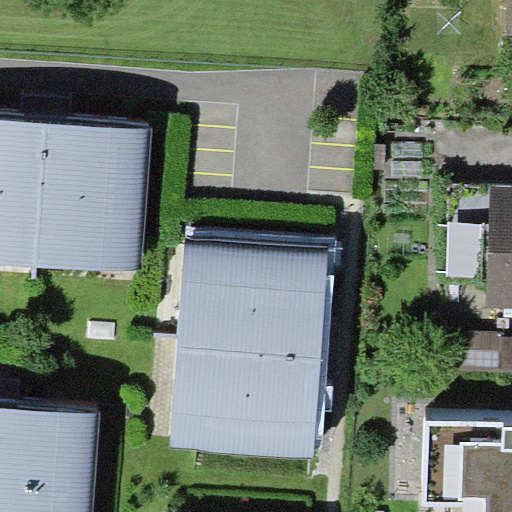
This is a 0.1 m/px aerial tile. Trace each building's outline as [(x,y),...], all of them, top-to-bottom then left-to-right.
[(150,125),(0,115),(0,261),(140,271),(150,125)] [(511,187),(489,187),(487,308),(511,308),(511,187)] [(481,276),(482,224),(448,224),(447,275),(481,276)] [(327,245),(186,235),(171,447),(312,457),(327,245)] [(506,332),(458,331),(457,369),(511,369),(511,338),(506,338),(506,332)] [(0,405),(0,511),(94,511),(102,413),(0,405)] [(503,421),(425,421),(422,506),(475,508),(474,511),(511,511),(511,426),(503,426),(503,421)]
